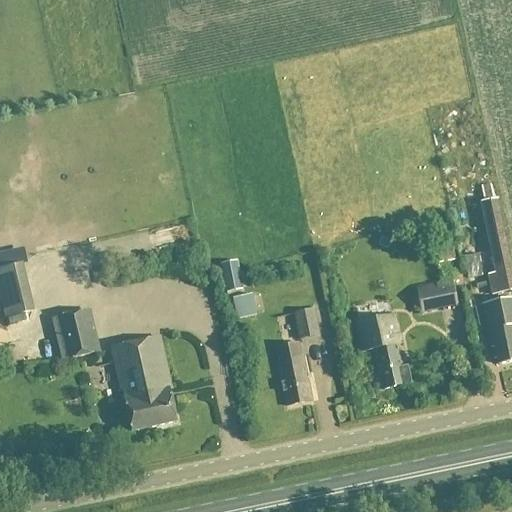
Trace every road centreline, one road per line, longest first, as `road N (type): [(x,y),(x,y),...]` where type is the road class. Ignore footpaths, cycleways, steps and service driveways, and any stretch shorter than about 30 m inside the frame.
road 1 (unclassified): [(30,511),(511,412)]
road 2 (primary): [(242,511),(511,455)]
